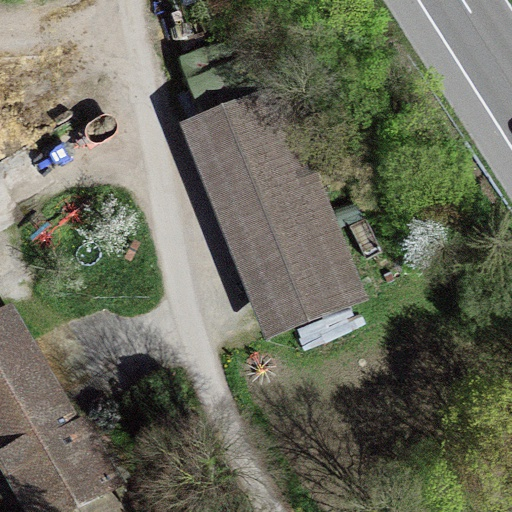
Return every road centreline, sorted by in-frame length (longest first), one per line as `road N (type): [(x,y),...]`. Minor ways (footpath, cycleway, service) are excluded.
road 1 (unclassified): [(276,511),(207,381),(189,326),(130,0)]
road 2 (track): [(133,15),(0,30)]
